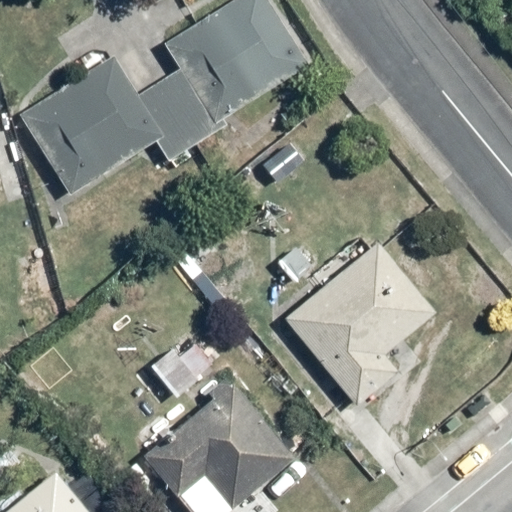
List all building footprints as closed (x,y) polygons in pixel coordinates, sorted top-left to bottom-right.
[(218,0),(157,37),(179,73),(138,98),(112,56),(17,114),(66,195),(153,142),(165,161),(216,130),(212,124),(232,111),(233,111),(237,117),(308,74),(262,0),(218,0)] [(430,311),(373,242),(282,317),(353,403),(389,372),(376,357),(430,311)] [(217,361),(185,323),(141,360),(173,398),(217,361)] [(295,454),(231,377),(148,446),(184,489),(199,477),(227,510),(295,454)] [(85,511),(52,471),(2,511),(85,511)]
